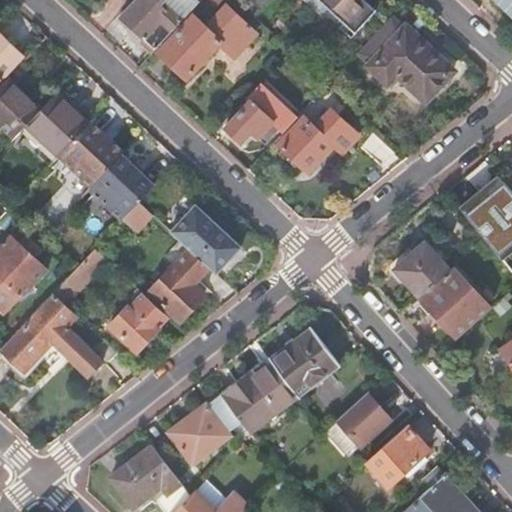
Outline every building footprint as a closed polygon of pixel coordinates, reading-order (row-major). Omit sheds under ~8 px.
[(135,0),(121,16),(156,48),(183,18),(162,0),(135,0)] [(302,0),(319,15),(322,11),(350,37),(371,15),(375,10),(364,0),(302,0)] [(511,0),(497,0),(511,14),(511,0)] [(193,14),(159,50),(187,77),(219,44),(237,61),(258,39),(225,8),(207,27),(193,14)] [(402,28),(390,17),(356,53),(369,65),(368,67),(388,86),(398,76),(401,79),(428,102),(453,74),(416,41),(419,37),(406,25),(402,28)] [(0,76),(22,54),(0,33),(0,76)] [(334,76),(327,84),(338,94),(345,87),(334,76)] [(39,109),(6,78),(0,84),(0,122),(14,136),(21,128),(26,122),(39,109)] [(297,116),(260,82),(246,97),(250,100),(226,126),(242,141),(250,132),(256,138),(271,123),(282,132),(297,116)] [(21,138),(49,164),(59,154),(88,124),(73,110),(78,106),(71,100),(67,104),(55,92),(39,109),(26,122),(31,127),(26,132),(21,138)] [(305,116),(279,143),(308,170),(334,143),(343,151),(359,134),(331,108),(315,126),(305,116)] [(88,124),(59,154),(92,185),(121,154),(124,151),(103,132),(91,120),(88,124)] [(139,201),(154,185),(142,173),(133,165),(121,154),(92,185),(89,188),(122,218),(123,218),(139,201)] [(485,185),(458,207),(484,238),(486,241),(501,229),(491,217),(503,207),(485,185)] [(150,212),(139,201),(123,218),(134,229),(150,212)] [(194,201),(168,228),(180,240),(183,242),(210,268),(216,273),(228,260),(235,267),(237,268),(250,255),(241,246),(194,201)] [(46,268),(10,235),(0,245),(0,307),(5,312),(46,268)] [(183,242),(180,240),(164,257),(173,266),(150,292),(180,320),(204,294),(194,285),(210,268),(183,242)] [(394,269),(419,297),(450,269),(423,241),(394,269)] [(95,247),(74,270),(53,292),(65,303),(107,258),(95,247)] [(450,269),(419,297),(443,323),(456,338),(490,307),(476,292),(453,266),(450,269)] [(134,351),(168,316),(141,291),(132,300),(107,326),(110,330),(134,351)] [(65,303),(53,292),(0,348),(0,356),(20,375),(52,341),(88,375),(102,360),(67,325),(77,315),(65,303)] [(503,296),(492,306),(500,316),(511,305),(503,296)] [(271,361),(296,395),(340,364),(312,327),(269,358),(271,361)] [(511,340),(499,349),(511,368),(511,340)] [(220,392),(243,424),(248,431),(254,426),(296,395),(271,361),(255,374),(250,368),(221,390),(221,391),(220,392)] [(220,392),(218,391),(205,401),(206,402),(167,431),(191,463),(243,424),(220,392)] [(367,392),(337,419),(358,442),(360,445),(390,419),(367,392)] [(381,446),(365,461),(388,486),(404,472),(423,455),(429,449),(406,424),(381,446)] [(154,503),(181,482),(151,443),(109,474),(132,506),(147,495),(154,503)] [(443,472),(436,464),(422,477),(430,486),(401,511),(479,511),(446,475),(448,474),(445,471),(443,472)] [(194,489),(189,494),(172,511),(241,511),(248,505),(233,491),(215,510),(194,489)]
